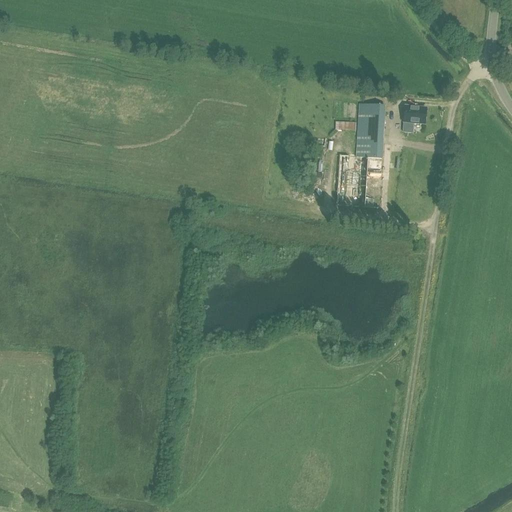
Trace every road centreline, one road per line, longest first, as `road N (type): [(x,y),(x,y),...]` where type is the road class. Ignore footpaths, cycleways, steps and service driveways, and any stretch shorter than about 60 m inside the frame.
road 1 (track): [(451,118),(419,332)]
road 2 (track): [(419,332),(395,511)]
